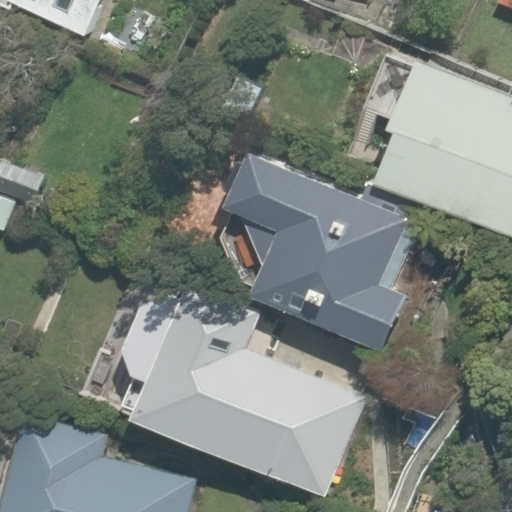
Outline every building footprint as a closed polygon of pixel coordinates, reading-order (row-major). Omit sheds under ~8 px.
[(90,0),(0,0),(0,7),(71,41),(90,0)] [(383,182),(511,232),(511,98),(427,66),(383,182)] [(234,217),(246,222),(269,264),(257,295),(391,348),(414,292),(396,285),(424,215),(260,151),(234,217)] [(192,300),(141,416),(331,500),(383,383),(192,300)] [(13,511),(188,511),(198,470),(132,455),(136,438),(35,415),(13,511)] [(426,485),(417,511),(504,511),(505,509),(426,485)]
